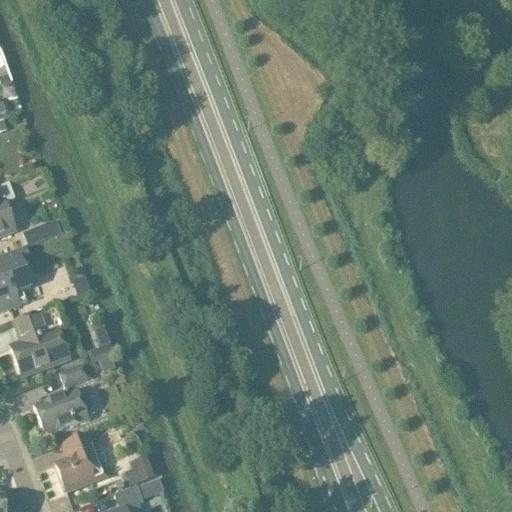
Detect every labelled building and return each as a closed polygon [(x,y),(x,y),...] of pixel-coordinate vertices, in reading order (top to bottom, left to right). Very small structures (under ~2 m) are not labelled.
[(0,239),(14,234),(3,206),(14,202),(8,186),(0,189),(0,239)] [(54,223),(39,228),(45,242),(59,236),(54,223)] [(30,291),(20,266),(28,263),(24,251),(0,259),(0,314),(26,305),(22,294),(30,291)] [(84,279),(70,285),(76,299),(90,293),(84,279)] [(67,363),(56,334),(64,331),(56,309),(13,325),(18,340),(20,339),(23,345),(10,350),(21,380),(67,363)] [(88,382),(83,369),(58,379),(63,392),(88,382)] [(87,418),(91,412),(86,399),(79,398),(77,393),(32,410),(44,440),(88,423),(87,418)] [(101,468),(89,437),(65,447),(70,461),(54,467),(65,495),(102,481),(98,469),(101,468)] [(155,481),(147,459),(133,464),(136,472),(126,476),(131,489),(155,481)] [(139,511),(138,507),(142,505),(137,490),(113,499),(118,511),(139,511)] [(13,511),(10,503),(4,506),(3,501),(0,500),(0,511),(13,511)]
